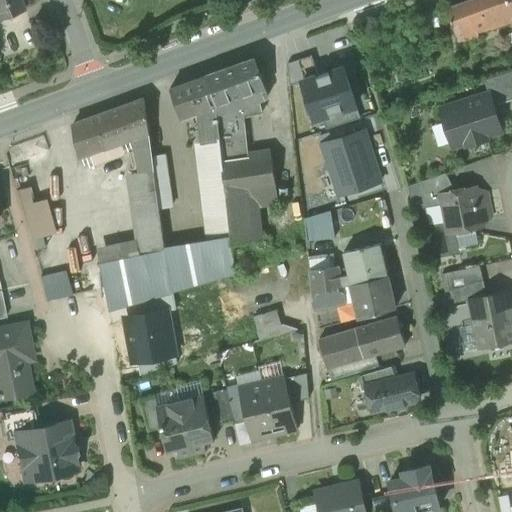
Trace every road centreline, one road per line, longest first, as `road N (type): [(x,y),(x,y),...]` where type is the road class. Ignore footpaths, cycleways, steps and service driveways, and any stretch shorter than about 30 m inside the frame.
road 1 (residential): [(123,500),(454,420)]
road 2 (secondary): [(348,0),(93,93)]
road 3 (residential): [(406,194),(454,420)]
road 4 (residential): [(123,500),(96,365)]
